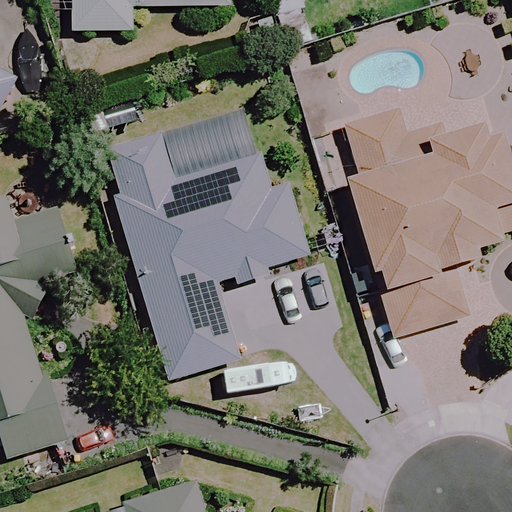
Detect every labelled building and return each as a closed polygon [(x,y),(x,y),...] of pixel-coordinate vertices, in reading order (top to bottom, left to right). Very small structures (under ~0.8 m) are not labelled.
[(75,0),(77,36),(136,34),(135,12),(234,8),(233,0),(75,0)] [(0,113),(16,82),(0,73),(0,113)] [(511,101),(506,82),(347,128),(363,183),(352,186),(398,343),(470,322),(456,274),(508,259),(502,239),(511,236),(511,101)] [(220,286),(236,281),(239,292),(270,284),(267,272),(309,260),(289,191),(273,196),(249,112),(162,137),(106,153),(173,384),(242,364),(220,286)] [(0,445),(7,466),(69,444),(17,296),(78,274),(57,215),(19,229),(9,203),(0,206),(0,445)] [(203,511),(198,489),(116,511),(203,511)]
